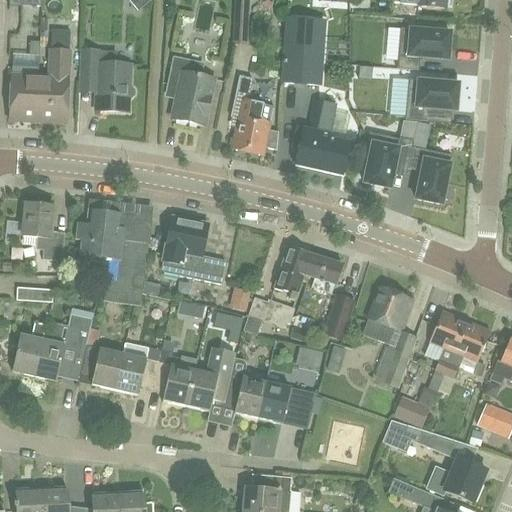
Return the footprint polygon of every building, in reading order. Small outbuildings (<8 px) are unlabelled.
[(67,80),(66,80),(69,22),(78,22),(79,0),(49,0),(49,6),(72,7),(71,13),(51,12),(48,79),(36,78),(34,121),(35,123),(65,124),(67,80)] [(236,0),(233,44),(246,45),(249,0),(236,0)] [(321,21),(318,21),(319,12),(304,11),(305,0),(287,0),(286,19),(285,19),(281,84),(317,86),(321,21)] [(418,8),(444,9),(451,10),(451,0),(400,0),(400,5),(418,6),(418,8)] [(39,20),(39,6),(29,6),(29,20),(39,20)] [(447,60),(449,34),(399,30),(396,69),(418,71),(419,58),(447,60)] [(97,51),(80,50),(79,95),(95,96),(94,112),(127,113),(128,99),(132,95),(132,89),(128,84),(129,64),(112,64),(112,52),(97,51)] [(177,96),(172,119),(203,126),(206,115),(210,99),(209,99),(214,80),(200,76),(203,65),(173,58),(166,89),(167,89),(166,93),(177,96)] [(34,121),(36,78),(37,68),(10,67),(8,122),(35,123),(34,121)] [(262,105),(247,102),(251,80),(239,77),(231,116),(238,118),(231,150),(262,156),(264,150),(275,152),(277,134),(267,132),(269,124),(259,121),(262,105)] [(407,80),(404,120),(426,122),(427,109),(455,111),(457,84),(407,80)] [(328,139),(332,117),(338,94),(324,91),(321,102),(318,102),(317,109),(312,108),(307,130),(296,127),(292,143),(298,145),(293,166),(341,178),(348,144),(328,139)] [(417,124),(415,132),(427,134),(429,126),(417,124)] [(369,155),(363,184),(389,190),(395,161),(408,164),(412,144),(398,141),(397,142),(367,136),(363,154),(369,155)] [(411,148),(407,170),(420,172),(414,200),(440,205),(442,199),(446,200),(448,189),(444,188),(451,156),(411,148)] [(69,219),(51,217),(52,208),(24,205),(20,237),(36,238),(35,252),(42,252),(41,260),(40,275),(58,276),(60,263),(61,263),(64,235),(67,235),(69,219)] [(118,261),(115,284),(105,283),(103,303),(139,307),(140,291),(142,292),(147,246),(149,246),(151,223),(136,221),(136,216),(88,210),(86,224),(76,223),(73,240),(80,241),(78,256),(118,261)] [(200,257),(206,226),(170,219),(159,271),(162,275),(174,277),(220,287),(225,262),(200,257)] [(303,276),(310,254),(287,247),(271,293),(277,294),(278,291),(290,295),(288,299),(294,301),(300,284),(303,276)] [(310,255),(310,254),(303,276),(313,280),(310,288),(330,295),(333,286),(334,286),(342,265),(310,255)] [(16,289),(16,302),(51,304),(51,291),(16,289)] [(361,335),(386,344),(373,382),(374,382),(397,391),(416,340),(416,341),(421,326),(417,324),(412,338),(392,331),(393,328),(399,330),(410,300),(381,290),(376,301),(374,300),(361,335)] [(355,302),(345,300),(335,297),(322,338),(342,344),(355,302)] [(257,337),(258,332),(262,322),(285,329),(286,325),(289,326),(294,311),(267,301),(266,303),(254,299),(241,332),(257,337)] [(431,405),(436,395),(451,352),(464,322),(441,311),(428,342),(443,348),(433,372),(434,372),(427,390),(424,389),(418,405),(401,399),(394,419),(421,430),(431,405)] [(79,376),(85,346),(91,320),(69,316),(64,338),(63,338),(62,345),(43,340),(45,327),(33,377),(55,382),(57,371),(79,376)] [(113,391),(121,354),(96,349),(99,332),(89,330),(92,321),(91,320),(85,346),(79,376),(91,379),(90,386),(113,391)] [(488,332),(464,322),(451,352),(436,395),(446,399),(454,381),(462,356),(476,362),(488,332)] [(33,377),(45,327),(33,324),(31,338),(19,335),(11,372),(33,377)] [(500,362),(497,360),(489,381),(501,386),(503,380),(511,383),(511,341),(509,340),(500,362)] [(185,407),(196,361),(180,358),(180,361),(172,359),(173,354),(173,344),(163,342),(162,350),(160,350),(151,392),(163,395),(162,402),(185,407)] [(151,392),(160,350),(159,352),(138,348),(124,345),(122,354),(121,354),(113,391),(137,397),(139,390),(151,392)] [(230,373),(234,360),(233,360),(234,355),(209,349),(204,373),(195,371),(197,361),(196,361),(185,407),(209,413),(212,400),(223,403),(230,373)] [(258,419),(266,381),(244,376),(246,367),(243,362),(234,360),(230,373),(223,403),(224,403),(225,399),(237,402),(234,414),(258,419)] [(314,392),(289,386),(266,381),(258,419),(281,424),(282,419),(307,424),(314,392)] [(511,415),(485,405),(476,427),(507,440),(511,428),(511,415)] [(449,459),(456,443),(390,421),(382,441),(399,448),(402,439),(449,459)] [(486,472),(470,466),(455,460),(447,478),(442,476),(436,489),(473,504),(486,472)] [(242,488),(240,511),(245,511),(287,511),(290,492),(289,493),(291,480),(250,476),(249,489),(242,488)] [(432,496),(406,486),(394,480),(387,494),(400,500),(401,499),(422,508),(420,511),(439,511),(427,507),(432,496)] [(54,492),(41,492),(41,511),(68,511),(67,491),(66,491),(66,487),(53,488),(54,492)] [(41,511),(41,492),(29,493),(29,489),(17,489),(18,493),(15,493),(16,511),(41,511)] [(129,496),(117,496),(117,511),(151,511),(151,504),(143,504),(143,495),(142,495),(141,491),(128,492),(129,496)] [(117,511),(117,496),(106,497),(105,493),(93,493),(93,497),(91,497),(91,511),(117,511)]
